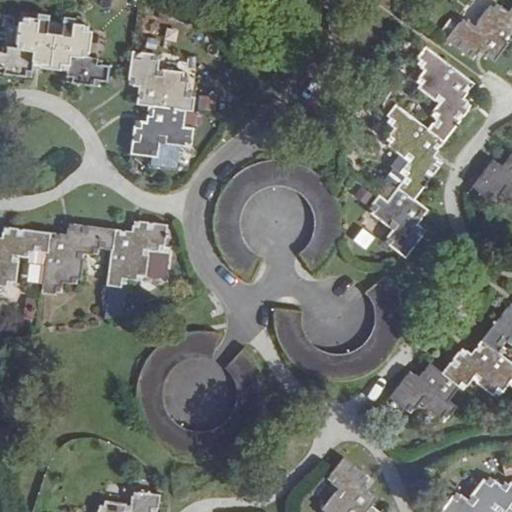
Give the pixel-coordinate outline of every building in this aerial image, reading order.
[(494,64),(511,40),(511,11),(510,14),(499,5),(495,10),(491,7),(474,28),(464,20),(448,41),(473,61),(483,48),(487,53),(484,56),(494,64)] [(40,69),(55,70),(59,36),(51,34),(53,17),(41,15),(40,19),(26,16),(25,21),(21,20),(17,48),(6,46),(5,52),(0,51),(0,67),(2,67),(2,72),(35,76),(37,66),(41,66),(40,69)] [(68,19),(66,37),(59,36),(55,70),(66,72),(67,69),(73,70),(72,81),(104,85),(105,81),(113,82),(115,66),(107,65),(108,60),(96,57),(99,31),(94,30),(94,26),(82,25),(82,21),(68,19)] [(467,96),(474,87),(425,48),(416,58),(420,63),(416,67),(426,74),(416,85),(421,89),(418,93),(439,109),(431,120),(435,124),(428,132),(443,144),(472,108),(461,100),(465,95),(467,96)] [(160,70),(162,58),(135,56),(132,89),(147,90),(146,95),(142,94),(142,106),(153,108),(191,112),(198,113),(200,101),(196,100),(196,95),(191,94),(192,80),(187,79),(187,74),(160,70)] [(190,128),(191,112),(153,108),(152,117),(157,118),(156,125),(140,123),(137,155),(151,157),(163,158),(164,144),(192,147),(193,143),(197,143),(199,128),(190,128)] [(433,150),(436,153),(443,144),(428,132),(396,108),(387,118),(392,121),(387,125),(395,133),(388,143),(393,146),(388,151),(410,168),(401,178),(403,182),(398,188),(414,203),(443,167),(429,156),(433,150)] [(177,168),(179,146),(164,144),(163,158),(151,157),(150,165),(177,168)] [(511,155),(506,164),(510,168),(507,173),(496,165),(475,191),(496,206),(505,196),(511,200),(511,155)] [(312,242),(308,248),(300,256),(313,275),(325,263),(333,253),(338,241),(340,229),(340,217),(338,205),(334,195),(329,186),(323,178),(314,171),(305,165),(295,162),(285,159),(274,159),(262,160),(252,163),(240,170),(231,177),(222,188),(217,198),(214,206),(213,216),(213,229),(215,241),(219,250),(223,258),(230,266),(237,273),(243,276),(251,280),(260,259),(253,255),(245,248),(239,239),(236,230),(235,222),(236,214),(239,207),(242,200),(248,193),(258,186),(266,183),(275,182),(282,182),(291,184),(301,190),(308,197),(314,206),(317,213),(318,223),(315,235),(312,242)] [(419,223),(427,212),(414,203),(398,188),(387,201),(379,195),(369,206),(373,210),(369,213),(390,230),(382,242),(401,258),(423,232),(412,223),(416,219),(419,223)] [(127,232),(116,231),(114,252),(109,288),(125,289),(125,285),(129,286),(130,280),(144,282),(145,277),(149,277),(168,279),(171,252),(163,252),(167,224),(135,221),(133,235),(127,234),(127,232)] [(105,251),(114,252),(116,231),(71,226),(70,239),(63,238),(63,236),(51,234),(49,253),(44,296),(58,298),(59,292),(66,293),(67,283),(79,285),(81,279),(85,279),(88,254),(104,255),(105,251)] [(47,264),(49,253),(51,234),(7,228),(5,243),(0,242),(0,297),(2,298),(3,287),(15,288),(16,283),(21,283),(25,257),(32,258),(32,263),(47,264)] [(390,280),(385,274),(367,291),(372,296),(375,304),(378,314),(377,323),(375,333),(371,340),(363,349),(352,355),(342,357),(329,356),(320,352),(313,347),(306,340),(301,331),(299,322),(299,312),(275,310),(275,320),(276,330),(279,342),(285,353),(292,362),(302,370),(311,375),(322,379),(331,381),(343,381),(354,379),(364,375),(375,369),(384,362),(391,354),(397,342),(401,331),(402,320),(402,310),(400,299),(395,288),(390,280)] [(511,302),(481,339),(499,352),(507,343),(510,345),(511,343),(511,302)] [(229,421),(223,426),(216,431),(211,434),(202,435),(192,435),(187,433),(178,429),(171,424),(167,419),(163,413),(160,403),(160,394),(161,387),(163,380),(167,373),(173,367),(179,362),(189,358),(198,357),(206,357),(212,359),(221,335),(212,333),(200,332),(186,333),(174,337),(163,343),(155,350),(147,359),(141,367),(138,376),(135,386),(135,399),(136,411),(140,420),(144,430),(151,438),(160,446),(168,451),(177,456),(187,459),(198,460),(209,459),(223,455),(232,451),(242,444),(250,434),(256,426),(260,417),(262,407),(263,394),(261,383),(259,374),(254,364),(249,356),(244,350),(227,369),(231,373),(235,379),(237,388),(238,398),(237,406),(234,414),(229,421)] [(511,362),(499,352),(481,339),(473,349),(477,352),(473,356),(462,346),(440,372),(459,387),(461,389),(469,378),(492,395),(494,392),(499,395),(508,385),(511,388),(511,386),(511,362)] [(457,406),(448,399),(459,387),(440,372),(428,363),(421,372),(424,376),(421,380),(411,372),(389,397),(410,413),(419,402),(441,420),(444,416),(447,418),(457,406)] [(366,511),(372,506),(380,494),(371,487),(369,490),(364,485),(373,474),(346,453),(330,473),(341,482),(324,504),(328,507),(324,511),(366,511)] [(464,501),(455,494),(441,511),(503,511),(507,507),(511,500),(511,483),(509,481),(507,485),(502,482),(499,486),(488,478),(485,482),(481,479),(464,501)] [(159,511),(160,497),(134,494),(133,504),(106,501),(106,507),(99,507),(98,511),(159,511)]
